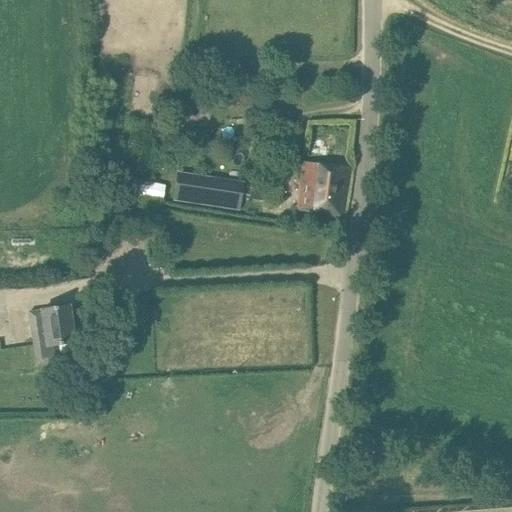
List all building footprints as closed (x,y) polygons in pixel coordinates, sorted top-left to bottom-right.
[(304,164),(297,208),(311,212),(311,213),(340,217),(347,171),(304,164)] [(203,203),(207,175),(176,171),(172,199),(203,203)] [(141,182),(141,200),(165,200),(166,183),(141,182)] [(41,310),(41,312),(29,313),(36,366),(60,363),(58,347),(74,345),(69,307),(41,310)] [(62,366),(73,382),(82,376),(71,360),(62,366)]
